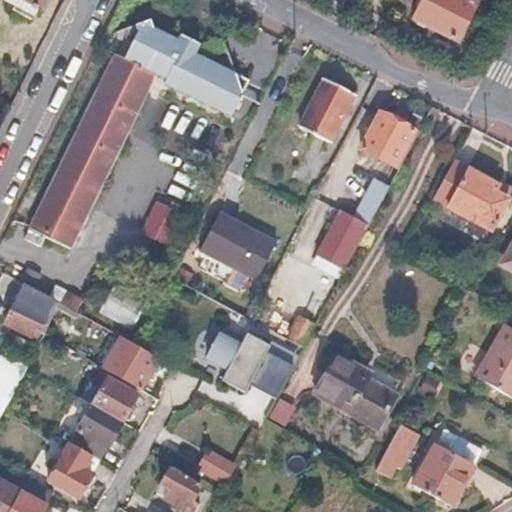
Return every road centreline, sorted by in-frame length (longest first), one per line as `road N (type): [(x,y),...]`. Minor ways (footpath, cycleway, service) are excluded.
road 1 (residential): [(269,0),(385,68),(490,102)]
road 2 (unknown): [(0,261),(69,267),(85,259),(153,144)]
road 3 (tertiary): [(94,0),(0,195)]
